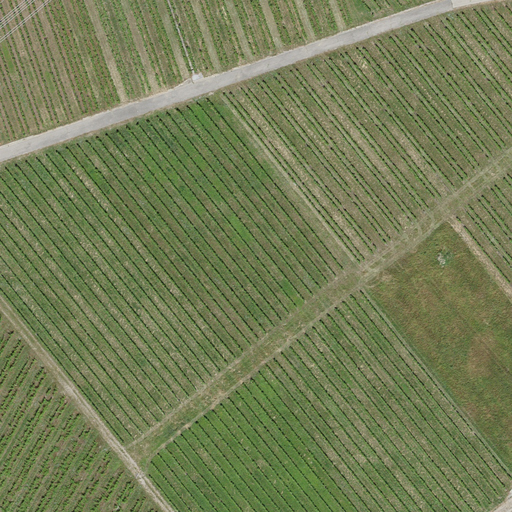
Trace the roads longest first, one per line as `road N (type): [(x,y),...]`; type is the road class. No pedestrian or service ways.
road 1 (track): [(0,157),(475,0)]
road 2 (track): [(168,511),(0,296)]
